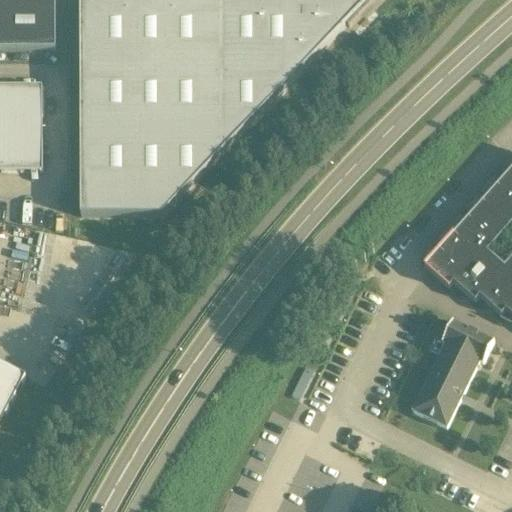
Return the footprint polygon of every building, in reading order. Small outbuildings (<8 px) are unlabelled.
[(0,0),(0,52),(56,52),(55,0),(0,0)] [(367,2),(79,3),(80,218),(160,218),(367,2)] [(0,174),(42,174),(42,89),(0,88),(0,174)] [(511,175),(425,272),(448,293),(453,288),(475,307),(479,302),(501,321),(506,315),(510,319),(508,322),(511,325),(511,175)] [(442,347),(445,349),(412,414),(447,432),(480,365),(483,366),(494,344),(453,324),(442,347)] [(0,428),(25,379),(0,366),(0,428)]
